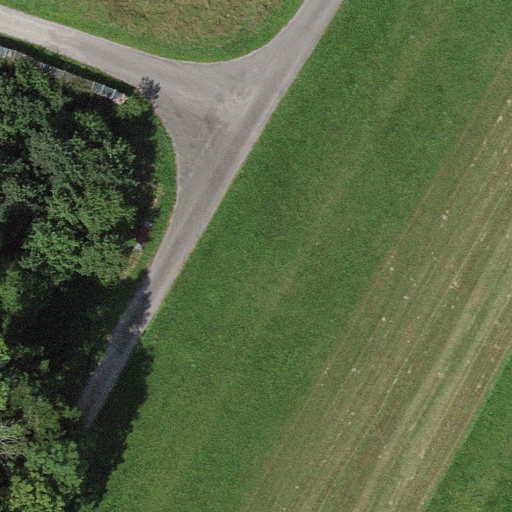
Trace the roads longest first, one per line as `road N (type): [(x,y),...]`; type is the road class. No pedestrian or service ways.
road 1 (track): [(246,130),(101,372),(51,511)]
road 2 (track): [(246,130),(140,69),(0,24)]
road 3 (track): [(326,0),(246,130)]
